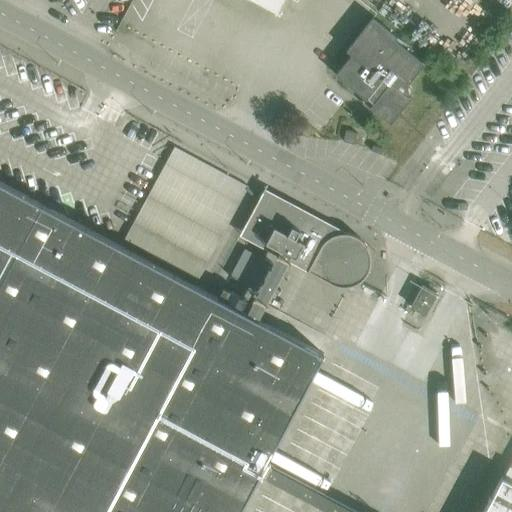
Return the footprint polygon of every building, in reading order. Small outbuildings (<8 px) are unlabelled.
[(254,0),(278,13),(284,0),(254,0)] [(423,63),(394,40),(397,37),(372,17),(346,50),(351,54),(335,75),(366,99),(367,97),(373,102),(369,107),(390,123),(411,97),(407,95),(409,93),(410,92),(410,90),(411,88),(410,87),(410,85),(409,84),(408,82),(423,63)] [(346,130),(343,141),(354,144),(357,133),(346,130)] [(373,145),(371,151),(380,154),(382,149),(373,145)] [(257,319),(291,255),(280,249),(246,313),(240,310),(246,299),(223,287),(217,298),(119,246),(0,182),(0,511),(238,511),(323,354),(257,319)] [(310,265),(307,271),(331,284),(334,285),(336,286),(338,286),(341,286),(343,287),(346,286),(348,286),(350,286),(352,285),(355,284),(357,283),(358,282),(361,280),(364,277),(366,275),(367,272),(369,270),(369,268),(369,267),(370,264),(370,262),(370,259),(370,258),(370,255),(369,252),(368,249),(367,247),(366,244),(364,242),(361,239),(360,238),(359,237),(357,236),(354,235),(351,234),(349,233),(345,233),(342,233),(285,203),(285,204),(296,210),(292,216),(291,216),(290,215),(289,216),(288,216),(287,217),(286,217),(286,218),(285,219),(285,220),(285,221),(285,222),(286,223),(287,224),(288,225),(284,231),(272,224),(269,222),(267,220),(266,219),(264,217),(263,214),(262,212),(261,209),(261,208),(261,206),(260,203),(260,200),(261,199),(261,198),(256,196),(239,228),(280,249),(291,255),(310,265)] [(422,284),(410,305),(424,313),(436,292),(422,284)] [(511,511),(511,482),(501,476),(482,511),(511,511)]
